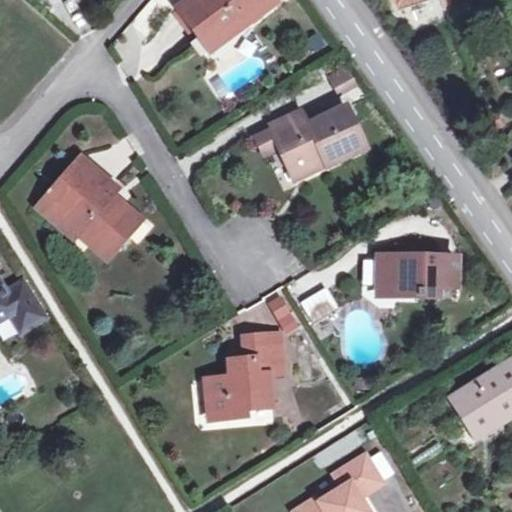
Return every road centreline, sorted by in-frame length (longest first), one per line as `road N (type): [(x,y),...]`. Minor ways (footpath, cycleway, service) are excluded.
road 1 (residential): [(511,258),(327,0)]
road 2 (residential): [(238,270),(91,46)]
road 3 (residential): [(0,153),(91,46)]
